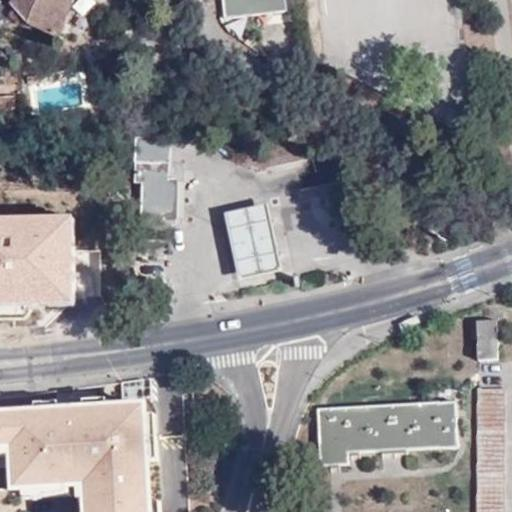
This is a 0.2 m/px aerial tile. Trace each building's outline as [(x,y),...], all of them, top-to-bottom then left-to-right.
[(12,0),(13,0),(11,6),(27,24),(59,40),(73,0),(12,0)] [(287,0),(224,0),(227,19),(289,12),(287,0)] [(172,136),(135,140),(135,164),(171,164),(172,136)] [(171,164),(135,164),(135,181),(142,182),(142,218),(165,218),(165,222),(179,221),(180,180),(171,180),(171,164)] [(268,206),(227,214),(234,251),(240,279),(281,271),(275,242),(268,206)] [(0,307),(31,307),(74,306),(73,215),(0,216),(0,307)] [(497,320),(478,321),(480,361),(499,360),(497,320)] [(503,511),(505,387),(478,387),(475,511),(503,511)] [(456,405),(318,411),(320,468),(349,468),(349,452),(458,448),(456,405)] [(0,446),(15,446),(17,488),(90,484),(91,500),(89,500),(90,511),(151,511),(145,406),(61,412),(0,415),(0,446)]
